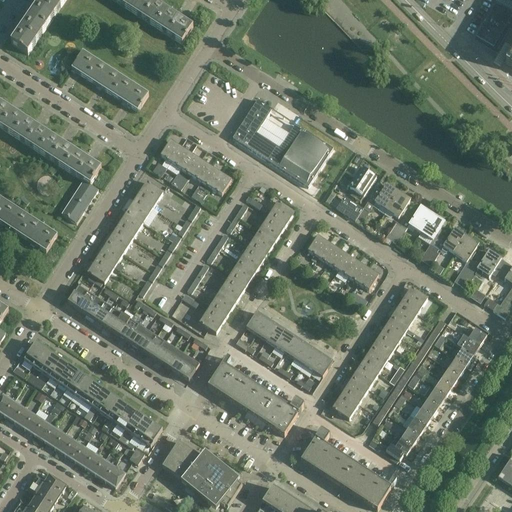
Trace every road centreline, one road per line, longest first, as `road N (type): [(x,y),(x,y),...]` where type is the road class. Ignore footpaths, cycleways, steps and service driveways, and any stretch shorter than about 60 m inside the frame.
road 1 (residential): [(511,242),(209,46)]
road 2 (residential): [(38,310),(139,154)]
road 3 (residential): [(316,212),(165,114)]
road 4 (residential): [(187,411),(38,310)]
road 5 (residential): [(415,484),(511,340)]
road 6 (residential): [(139,154),(0,63)]
road 7 (residential): [(314,407),(404,269)]
road 8 (residential): [(226,349),(316,212)]
road 9 (tertiary): [(511,108),(404,0)]
road 10 (residential): [(511,337),(404,269)]
road 11 (residential): [(415,484),(308,417)]
